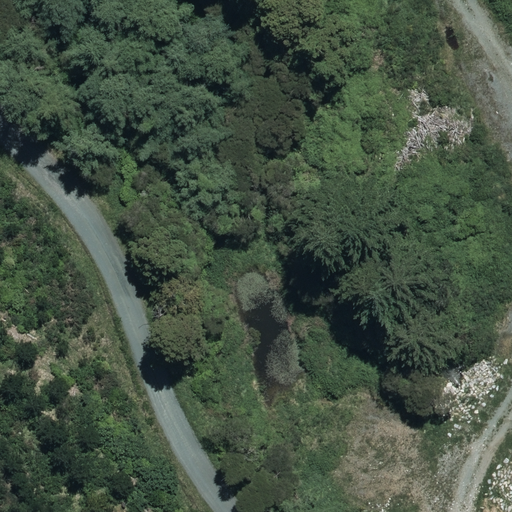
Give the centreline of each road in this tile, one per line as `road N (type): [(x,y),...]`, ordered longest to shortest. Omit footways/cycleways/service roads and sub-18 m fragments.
road 1 (track): [(511,332),(503,138),(418,0)]
road 2 (track): [(0,310),(102,407),(113,511)]
road 3 (track): [(470,511),(511,386)]
